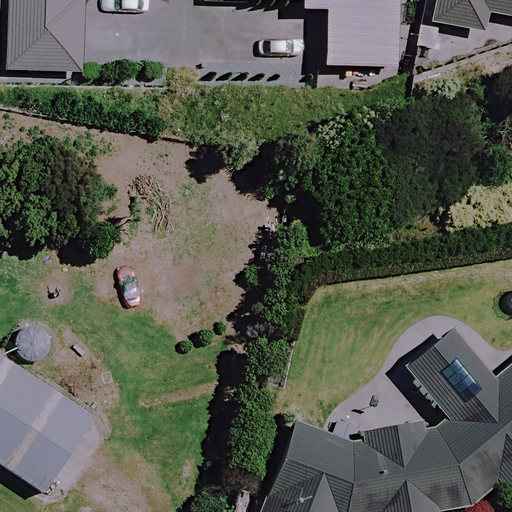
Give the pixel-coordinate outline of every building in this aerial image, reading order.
[(4,0),(3,68),(76,70),(77,0),(4,0)] [(298,0),(298,10),(324,10),(322,64),(391,66),(392,0),(298,0)] [(511,0),(432,0),(429,21),(480,30),(483,11),(511,15),(511,0)] [(403,372),(441,419),(434,425),(336,445),(293,429),(261,511),(431,511),(431,507),(478,497),(479,497),(495,485),(511,506),(511,371),(491,388),(448,336),(403,372)] [(90,420),(1,362),(0,363),(0,469),(41,496),(90,420)]
